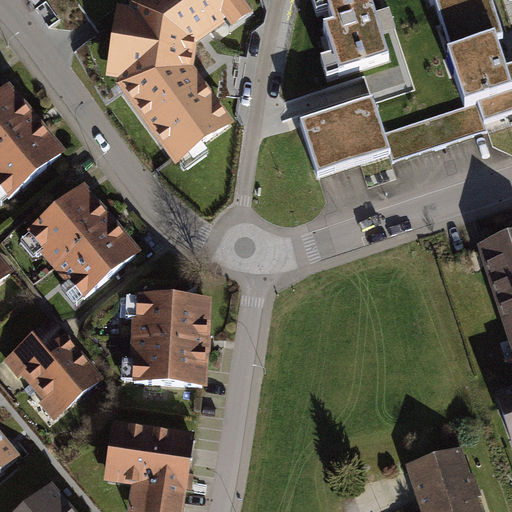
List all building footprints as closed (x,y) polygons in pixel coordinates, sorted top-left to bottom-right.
[(261,13),(251,0),(142,0),(132,8),(120,6),(110,83),(119,84),(178,167),(237,125),(197,69),(199,46),(227,24),(234,34),(261,13)] [(368,0),(325,0),(334,27),(325,30),(339,75),(388,59),(368,0)] [(429,0),(432,7),(437,5),(453,55),(448,56),(466,108),(478,104),(484,124),(511,115),(511,68),(506,70),(496,41),(503,39),(490,0),(429,0)] [(27,84),(0,106),(0,165),(25,197),(82,151),(27,84)] [(373,104),(301,128),(318,180),(390,156),(383,136),(373,104)] [(484,124),(478,104),(466,108),(383,136),(390,156),(393,164),(488,133),(484,124)] [(106,182),(50,229),(101,291),(158,244),(106,182)] [(0,220),(0,297),(38,267),(0,220)] [(511,239),(483,249),(511,339),(511,239)] [(232,296),(156,294),(153,382),(230,384),(232,296)] [(83,310),(26,352),(76,417),(132,374),(83,310)] [(511,394),(498,399),(511,441),(511,394)] [(210,511),(219,432),(130,423),(124,479),(151,481),(147,510),(167,511),(210,511)] [(0,473),(18,458),(0,435),(0,473)] [(481,511),(465,454),(411,469),(423,511),(481,511)] [(66,511),(55,498),(37,511),(66,511)]
